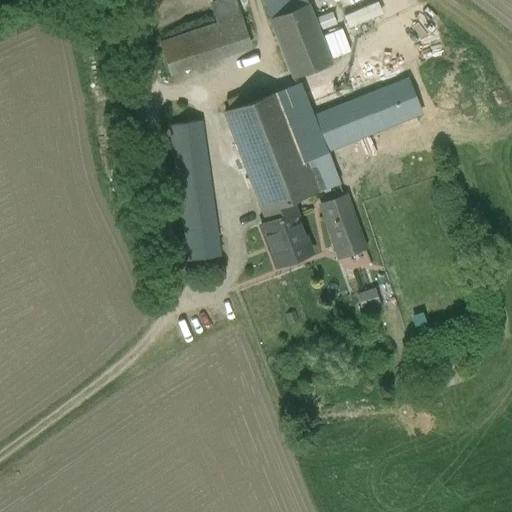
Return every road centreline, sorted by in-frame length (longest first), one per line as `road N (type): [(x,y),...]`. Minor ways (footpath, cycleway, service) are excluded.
road 1 (track): [(131,0),(173,303),(137,358),(0,455)]
road 2 (track): [(147,92),(182,94),(207,117),(232,246),(227,281),(217,292),(195,304),(173,303)]
